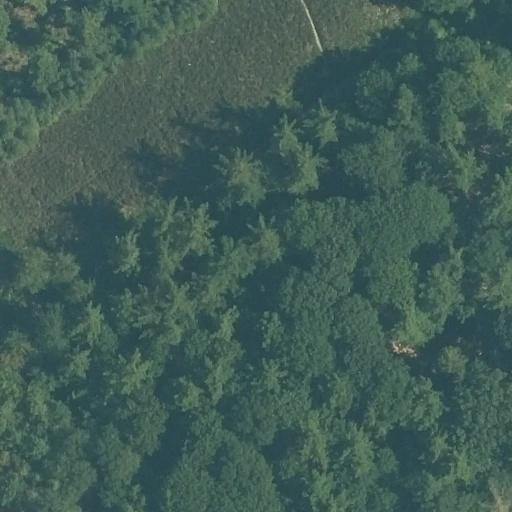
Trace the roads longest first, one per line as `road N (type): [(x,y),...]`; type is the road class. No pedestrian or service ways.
road 1 (track): [(44,311),(337,91)]
road 2 (track): [(44,311),(198,511)]
road 3 (track): [(337,91),(460,0)]
